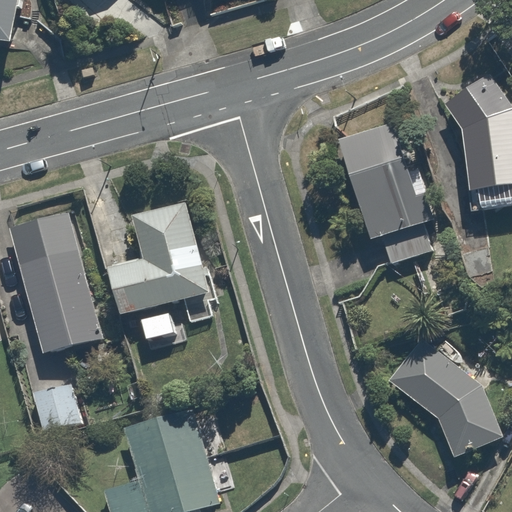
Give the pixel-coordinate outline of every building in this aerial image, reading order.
[(0,0),(0,46),(28,48),(30,0),(0,0)] [(511,95),(498,76),(452,109),(471,137),(482,216),(511,212),(511,95)] [(349,140),(395,268),(438,252),(430,230),(439,227),(401,121),(349,140)] [(192,325),(221,318),(192,204),(141,216),(153,262),(125,269),(139,326),(149,323),(155,347),(184,340),(178,316),(189,313),(192,325)] [(74,216),(18,230),(52,357),(107,343),(74,216)] [(0,351),(14,347),(1,303),(0,303),(0,351)] [(428,340),(394,383),(440,418),(463,465),(510,442),(478,378),(428,340)] [(37,396),(46,437),(91,427),(82,387),(37,396)] [(143,487),(110,495),(114,511),(223,511),(229,511),(206,419),(131,438),(143,487)]
